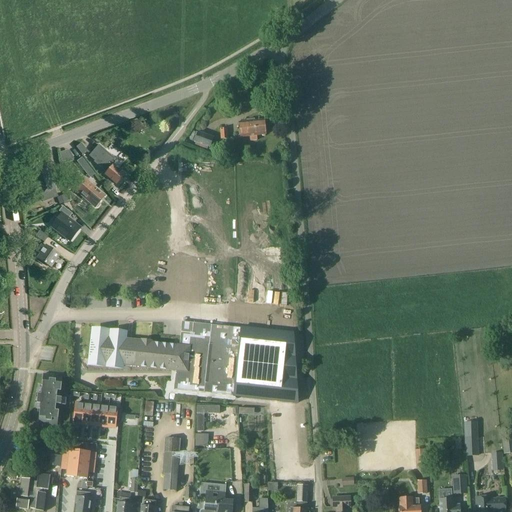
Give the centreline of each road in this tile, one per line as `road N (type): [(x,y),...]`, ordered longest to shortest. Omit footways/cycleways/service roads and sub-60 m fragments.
road 1 (residential): [(277,43),(300,228),(318,511)]
road 2 (residential): [(2,159),(213,81),(277,43)]
road 3 (residential): [(23,351),(74,263),(183,126)]
road 4 (residential): [(23,351),(2,159)]
